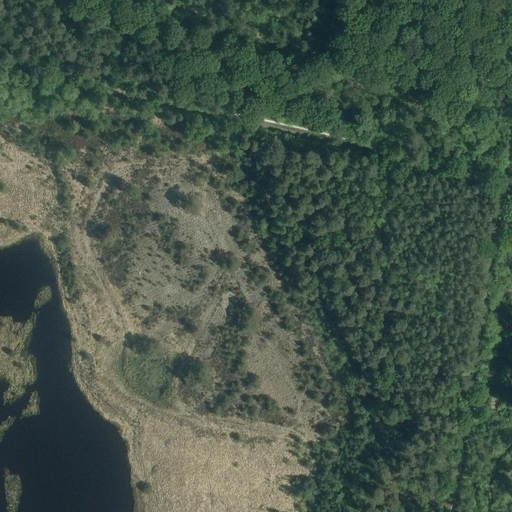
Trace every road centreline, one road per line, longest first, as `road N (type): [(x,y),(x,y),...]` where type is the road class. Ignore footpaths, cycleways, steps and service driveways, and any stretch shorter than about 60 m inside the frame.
road 1 (track): [(494,182),(0,62)]
road 2 (track): [(503,192),(453,511)]
